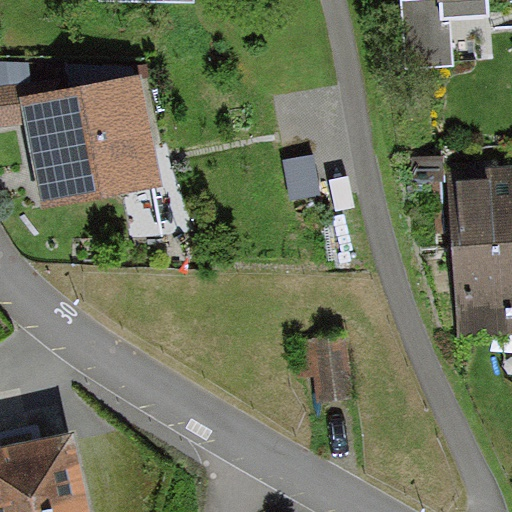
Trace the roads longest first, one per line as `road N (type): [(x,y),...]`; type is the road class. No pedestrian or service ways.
road 1 (residential): [(489,511),(389,261),(334,0)]
road 2 (residential): [(0,264),(59,324),(138,378),(368,511)]
